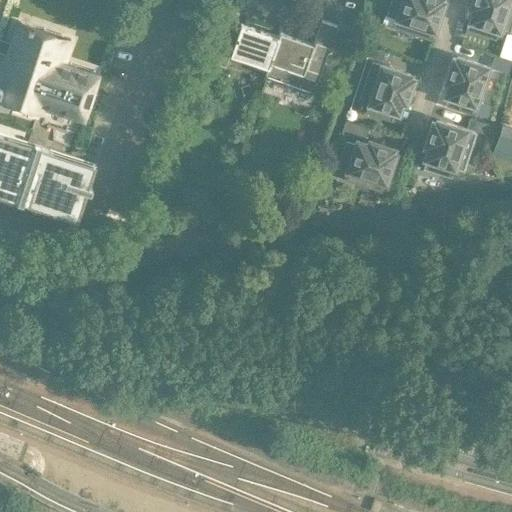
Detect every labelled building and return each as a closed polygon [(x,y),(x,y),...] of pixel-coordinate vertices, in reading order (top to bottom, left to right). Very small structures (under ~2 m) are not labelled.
[(430,39),(443,0),(442,0),(390,0),(386,14),(395,17),(392,27),(430,39)] [(507,33),(511,23),(511,18),(511,0),(470,0),(469,7),(472,8),(465,29),(495,39),(498,29),(507,33)] [(392,27),(395,17),(386,14),(383,24),(392,27)] [(323,62),(336,23),(320,18),(312,43),(279,32),(278,36),(269,62),(270,63),(318,79),(320,73),(323,74),(327,63),(323,62)] [(87,186),(94,165),(40,147),(47,127),(52,129),(52,141),(67,146),(75,136),(76,136),(82,117),(97,72),(73,64),(66,68),(65,71),(59,68),(61,61),(62,62),(70,38),(62,35),(62,34),(43,28),(43,29),(18,20),(16,26),(14,25),(10,38),(12,38),(0,74),(0,110),(8,112),(13,102),(29,107),(26,118),(41,123),(33,145),(0,134),(0,195),(16,200),(15,202),(22,204),(22,202),(76,220),(85,192),(90,193),(91,188),(87,186)] [(268,68),(270,63),(269,62),(278,36),(240,23),(229,54),(268,68)] [(381,60),(384,52),(374,49),(372,57),(381,60)] [(470,113),(486,66),(457,56),(456,58),(452,57),(444,82),(448,83),(444,94),(448,95),(445,105),(470,113)] [(493,67),(505,71),(509,60),(496,56),(493,67)] [(405,102),(413,77),(409,76),(410,74),(371,61),(358,99),(368,102),(365,112),(390,120),(393,111),(397,112),(401,101),(405,102)] [(462,170),(475,132),(436,119),(435,121),(432,120),(423,145),(427,146),(423,157),(462,170)] [(488,134),(491,125),(481,122),(478,131),(488,134)] [(381,191),(394,152),(392,151),(393,148),(368,140),(367,143),(356,140),(354,143),(345,140),(336,166),(346,169),(343,178),(381,191)] [(511,152),(494,147),(493,152),(511,158),(511,152)] [(189,194),(173,185),(167,196),(183,205),(189,194)] [(135,227),(112,219),(105,238),(128,245),(135,227)]
